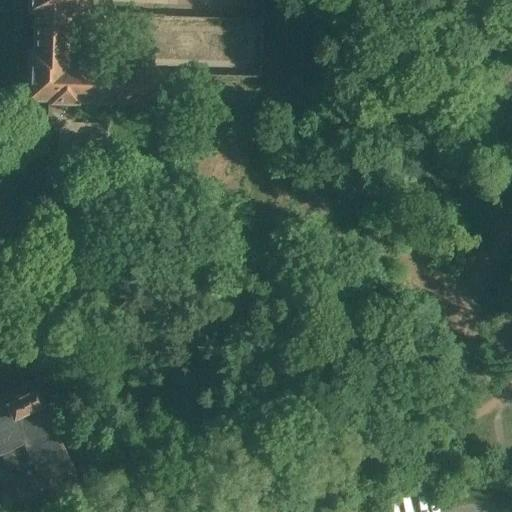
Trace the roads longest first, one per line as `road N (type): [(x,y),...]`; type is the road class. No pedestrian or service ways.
road 1 (residential): [(0,259),(81,264),(235,251),(301,229),(511,118)]
road 2 (track): [(511,384),(232,488),(206,511)]
